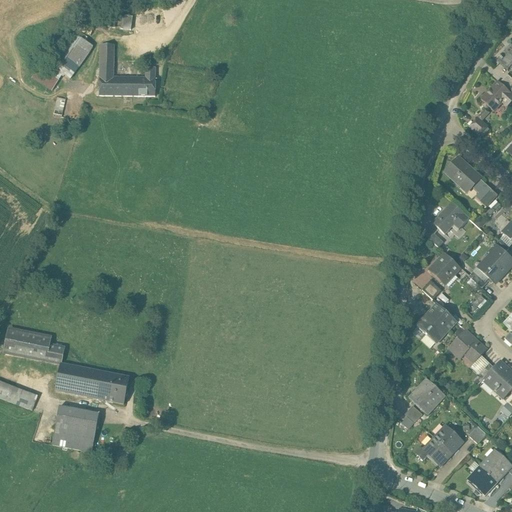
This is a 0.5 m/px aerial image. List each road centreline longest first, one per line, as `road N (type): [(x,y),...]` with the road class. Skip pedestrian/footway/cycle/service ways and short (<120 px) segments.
road 1 (tertiary): [(372,463),(420,159),(439,109)]
road 2 (tertiary): [(439,109),(500,0)]
